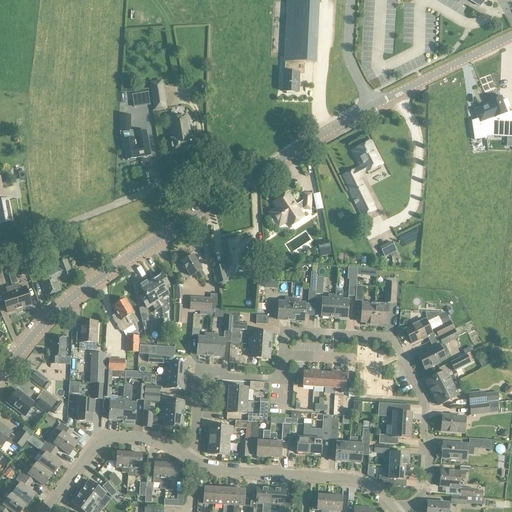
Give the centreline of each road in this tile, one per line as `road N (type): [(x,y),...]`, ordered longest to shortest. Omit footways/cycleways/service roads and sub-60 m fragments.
road 1 (residential): [(399,511),(427,488),(430,438),(423,430),(426,402),(391,337),(285,331),(282,379),(199,374),(194,461)]
road 2 (tertiary): [(0,376),(87,285),(227,195)]
road 3 (residential): [(0,257),(123,202),(210,175)]
road 4 (residential): [(44,511),(95,445),(111,438),(162,441),(194,461)]
road 5 (tertiary): [(227,195),(371,105)]
road 6 (tertiary): [(371,105),(511,34)]
